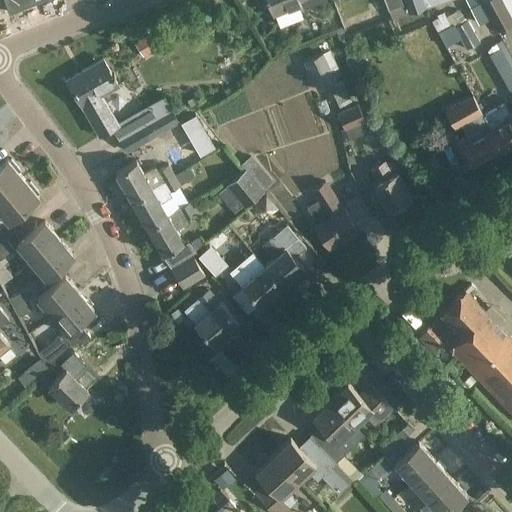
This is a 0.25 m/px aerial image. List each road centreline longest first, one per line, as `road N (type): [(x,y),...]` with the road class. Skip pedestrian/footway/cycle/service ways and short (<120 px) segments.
road 1 (residential): [(165,471),(119,263),(98,215),(0,77)]
road 2 (residential): [(342,325),(511,491)]
road 3 (residential): [(165,471),(342,325)]
road 4 (residential): [(342,325),(511,200)]
road 5 (residential): [(0,53),(132,0)]
